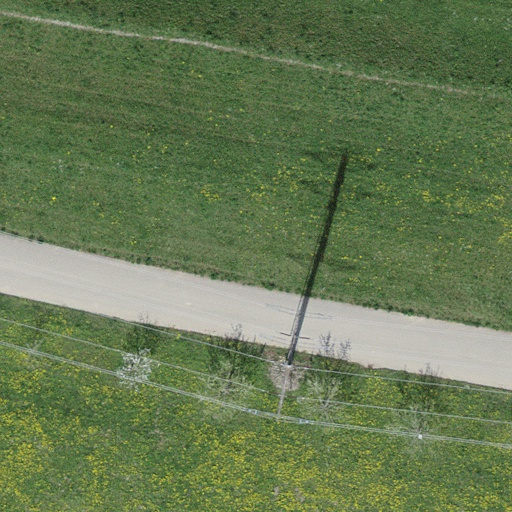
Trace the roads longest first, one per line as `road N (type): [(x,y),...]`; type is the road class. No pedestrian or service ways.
road 1 (residential): [(511,372),(0,273)]
road 2 (motorway): [(0,123),(511,216)]
road 3 (motorway): [(511,111),(0,23)]
